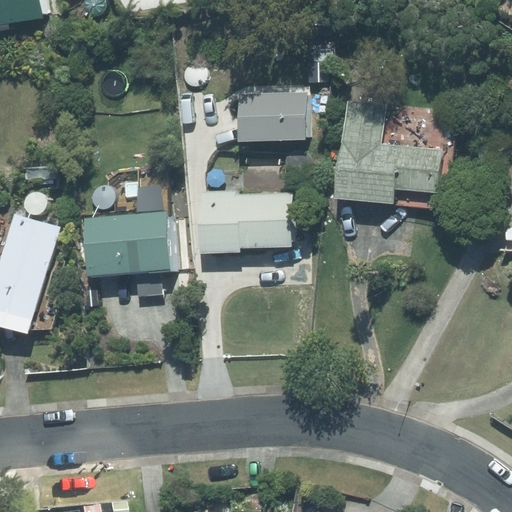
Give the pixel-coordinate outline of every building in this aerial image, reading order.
[(53,0),(0,0),(0,26),(56,19),(53,0)] [(249,97),(250,145),(318,143),(316,96),(249,97)] [(458,150),(395,148),(396,102),(359,100),(355,199),(412,201),(413,189),(457,191),(458,150)] [(256,252),(256,247),(288,246),(289,280),(308,279),(307,194),(244,195),(244,190),(215,191),(216,253),(256,252)] [(172,295),(170,271),(189,269),(183,211),(102,218),(107,276),(146,273),(148,296),(172,295)] [(0,303),(4,305),(0,320),(46,332),(73,226),(27,215),(11,279),(2,276),(0,283),(0,303)]
